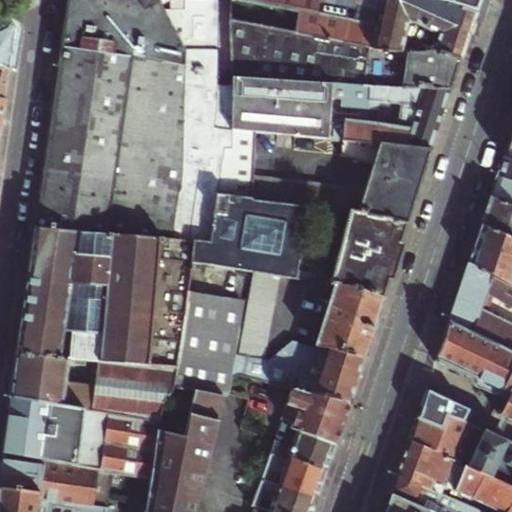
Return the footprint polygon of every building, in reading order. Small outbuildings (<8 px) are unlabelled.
[(67,0),(34,229),(192,240),(211,241),(215,196),(181,192),(184,49),(169,22),(157,0),(67,0)] [(255,159),(216,153),(218,83),(220,1),(186,0),(185,13),(184,49),(181,192),(215,196),(252,200),(254,177),(255,159)] [(376,25),(239,0),(231,0),(231,21),(370,47),(376,25)] [(239,0),(376,25),(383,0),(239,0)] [(432,49),(433,46),(419,46),(399,43),(404,27),(436,36),(464,44),(466,37),(468,31),(471,23),(475,11),(431,0),(383,0),(376,25),(370,47),(398,53),(432,49)] [(431,0),(475,11),(478,0),(431,0)] [(169,22),(184,49),(185,13),(169,22)] [(457,64),(459,58),(432,49),(398,53),(370,47),(231,21),(235,79),(449,89),(453,76),(457,64)] [(0,69),(9,70),(15,27),(12,24),(10,24),(7,25),(0,28),(0,69)] [(432,49),(459,58),(464,44),(436,36),(433,46),(432,49)] [(9,70),(0,69),(0,99),(4,100),(7,84),(9,70)] [(439,119),(449,89),(235,79),(235,84),(232,129),(257,131),(328,138),(332,96),(343,97),(342,106),(376,107),(377,99),(399,100),(402,101),(395,124),(402,125),(398,146),(429,149),(433,138),(439,119)] [(232,129),(235,84),(218,83),(216,153),(255,159),(257,131),(232,129)] [(427,156),(429,149),(398,146),(402,125),(395,124),(343,118),(340,140),(341,140),(379,143),(372,164),(364,190),(254,177),(252,200),(308,207),(316,208),(320,209),(321,207),(341,211),(341,209),(349,210),(372,213),(405,223),(409,211),(412,201),(415,192),(420,176),(422,170),(427,156)] [(372,164),(379,143),(341,140),(341,153),(372,164)] [(511,161),(504,159),(501,168),(498,176),(511,182),(511,161)] [(495,186),(490,198),(511,211),(511,182),(498,176),(495,186)] [(319,283),(321,275),(301,271),(308,207),(252,200),(215,196),(211,241),(192,240),(189,262),(218,266),(251,271),(278,276),(319,283)] [(511,211),(490,198),(486,210),(482,220),(481,225),(511,243),(511,211)] [(332,286),(380,297),(386,279),(392,262),(399,239),(404,226),(405,223),(372,213),(349,210),(332,286)] [(511,243),(481,225),(478,233),(471,252),(468,263),(511,287),(511,243)] [(192,240),(34,229),(19,331),(16,355),(173,366),(189,262),(192,240)] [(149,477),(143,511),(248,511),(251,503),(261,473),(268,449),(272,438),(269,439),(237,428),(245,397),(227,393),(231,373),(235,353),(237,353),(246,299),(251,271),(218,266),(189,262),(173,366),(170,385),(162,399),(149,477)] [(511,287),(468,263),(464,274),(459,287),(487,303),(489,297),(511,309),(511,287)] [(263,358),(278,276),(251,271),(246,299),(237,353),(263,358)] [(314,345),(361,355),(365,342),(375,312),(380,297),(332,286),(314,345)] [(455,301),(449,317),(511,350),(511,322),(485,306),(487,303),(459,287),(455,301)] [(511,316),(487,303),(485,306),(511,322),(511,316)] [(511,443),(503,439),(486,474),(511,485),(511,504),(509,511),(508,511),(511,511),(511,350),(449,317),(438,348),(434,361),(509,395),(500,415),(511,420),(511,443)] [(300,389),(346,401),(348,393),(356,371),(361,355),(314,345),(292,340),(269,359),(263,358),(237,353),(235,353),(231,373),(286,385),(300,389)] [(173,366),(16,355),(8,406),(2,454),(111,471),(149,477),(162,399),(170,385),(173,366)] [(465,423),(472,409),(425,388),(413,418),(445,430),(450,416),(465,423)] [(340,418),(346,401),(300,389),(287,427),(332,442),(340,418)] [(503,439),(465,423),(450,416),(445,430),(413,418),(410,428),(406,439),(484,473),(486,474),(503,439)] [(268,449),(323,468),(328,453),(332,442),(287,427),(283,441),(272,438),(268,449)] [(475,496),(484,473),(406,439),(403,448),(394,474),(440,493),(444,484),(475,496)] [(278,479),(316,492),(320,480),(323,468),(268,449),(261,473),(267,475),(270,465),(281,469),(278,479)] [(105,511),(111,471),(2,454),(0,465),(0,511),(105,511)] [(268,509),(277,511),(309,511),(311,506),(316,492),(278,479),(272,477),(267,475),(261,473),(251,503),(257,505),(261,495),(272,499),(268,509)] [(475,496),(509,511),(511,504),(511,485),(486,474),(484,473),(475,496)] [(394,474),(391,482),(388,492),(425,508),(428,500),(454,511),(481,511),(470,507),(440,493),(394,474)] [(454,511),(428,500),(425,508),(388,492),(380,511),(454,511)]
